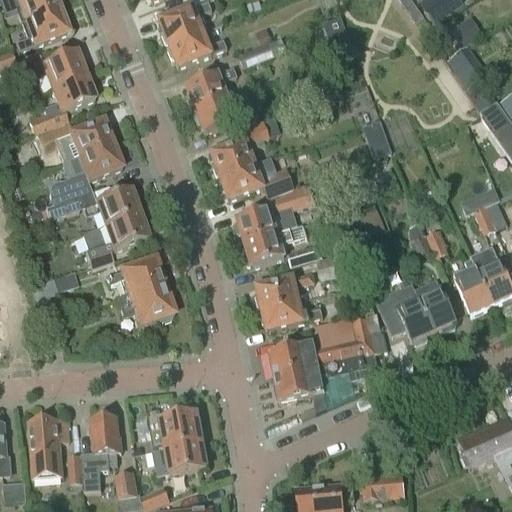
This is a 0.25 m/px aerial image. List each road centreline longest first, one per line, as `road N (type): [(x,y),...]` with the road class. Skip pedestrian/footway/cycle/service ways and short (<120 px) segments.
road 1 (residential): [(230,372),(181,195),(102,0)]
road 2 (residential): [(251,471),(511,355)]
road 3 (residential): [(0,390),(230,372)]
